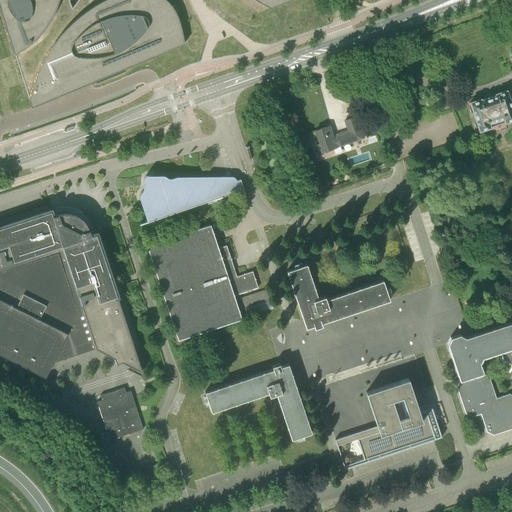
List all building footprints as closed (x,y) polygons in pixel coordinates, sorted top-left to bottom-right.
[(184,44),(185,44),(289,0),(0,0),(0,8),(14,54),(29,100),(31,107),(79,88),(89,83),(184,44)] [(366,4),(364,0),(354,0),(334,9),(338,17),(351,11),(366,4)] [(511,100),(511,90),(507,92),(506,90),(495,94),(496,96),(493,97),(492,96),(484,98),(484,99),(481,100),(480,99),(470,102),(471,106),(469,108),(471,112),(474,113),(476,121),(474,123),(476,127),(478,127),(479,131),(490,127),(489,123),(504,119),(505,122),(511,120),(511,107),(510,101),(511,100)] [(363,134),(357,116),(344,120),(346,126),(347,130),(333,135),(330,125),(315,130),(322,151),(358,139),(364,137),(363,134)] [(170,178),(168,177),(166,176),(163,175),(148,175),(147,175),(145,176),(144,177),(144,178),(143,180),(143,188),(143,189),(142,192),(141,193),(140,194),(139,195),(139,196),(147,220),(139,223),(230,193),(244,189),(240,179),(237,180),(236,179),(234,177),(232,176),(177,176),(175,177),(172,178),(170,178)] [(112,282),(113,282),(96,233),(91,235),(89,229),(88,226),(86,223),(84,221),(82,218),(79,217),(77,215),(74,214),(71,213),(68,213),(65,213),(62,213),(59,214),(58,213),(53,215),(51,210),(0,226),(0,354),(46,377),(58,353),(93,341),(96,349),(97,349),(114,357),(116,364),(123,362),(141,371),(142,371),(135,349),(114,287),(114,288),(112,282)] [(226,245),(218,248),(213,230),(210,224),(147,245),(176,336),(178,340),(242,319),(234,295),(258,287),(253,271),(237,276),(232,262),(226,245)] [(318,298),(307,264),(287,270),(303,319),(308,317),(311,326),(314,325),(315,328),(322,326),(321,323),(390,300),(383,280),(326,299),(325,296),(318,298)] [(243,307),(270,298),(266,289),(240,298),(243,307)] [(247,318),(273,309),(270,299),(243,308),(247,318)] [(511,321),(511,322),(465,337),(460,334),(450,337),(450,338),(448,343),(447,343),(460,381),(457,386),(456,386),(465,414),(466,414),(471,416),(472,417),(481,414),(487,432),(492,434),(493,435),(511,428),(511,321)] [(281,366),(280,363),(272,366),(273,369),(205,392),(211,412),(268,393),(269,396),(276,394),(291,439),(312,432),(292,373),(288,364),(281,366)] [(419,411),(408,378),(366,392),(377,426),(378,426),(379,429),(354,437),(355,439),(357,438),(364,459),(344,465),(337,445),(348,441),(347,440),(336,443),(345,468),(441,437),(432,407),(419,411)] [(126,392),(125,387),(100,395),(102,400),(97,402),(110,440),(143,429),(131,391),(126,392)]
